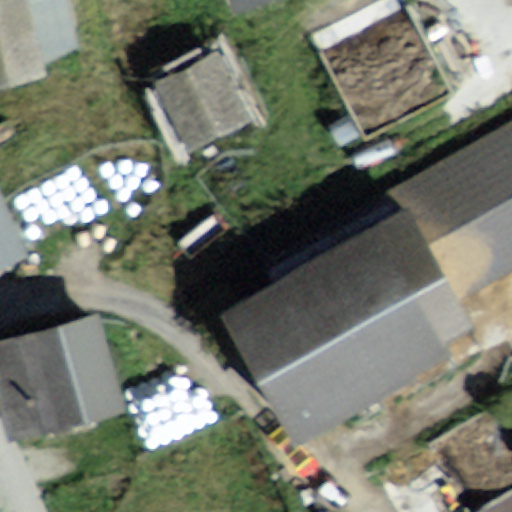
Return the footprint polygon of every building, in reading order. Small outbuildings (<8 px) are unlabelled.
[(53,0),(0,0),(0,71),(67,53),(53,0)] [(205,53),(158,75),(183,127),(230,105),(205,53)] [(511,124),(442,164),(501,266),(511,260),(511,124)] [(409,215),(232,315),(295,426),(472,326),(409,215)] [(85,320),(0,348),(0,356),(22,422),(109,393),(85,320)] [(511,511),(511,496),(482,511),(511,511)]
